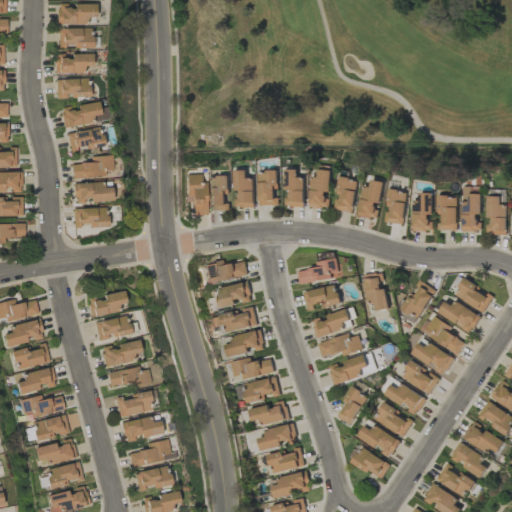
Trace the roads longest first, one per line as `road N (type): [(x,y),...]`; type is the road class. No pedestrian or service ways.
road 1 (residential): [(34,0),(35,114),(52,181),(52,260),(117,511)]
road 2 (residential): [(0,274),(266,229),(334,236),(421,259),(489,258),(511,269)]
road 3 (secondary): [(152,0),(165,265),(223,511)]
road 4 (residential): [(266,229),(337,490),(355,511)]
road 5 (residential): [(370,511),(390,507),(511,318)]
